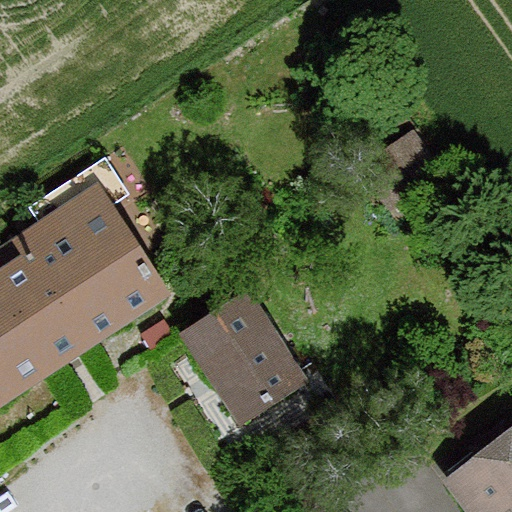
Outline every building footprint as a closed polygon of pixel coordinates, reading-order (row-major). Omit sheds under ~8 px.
[(409,141),(362,171),(384,206),(431,176),(409,141)] [(95,193),(101,200),(123,185),(125,182),(105,153),(30,203),(29,206),(44,227),(95,193)] [(0,396),(161,293),(101,200),(95,193),(44,227),(20,243),(29,261),(0,279),(0,396)] [(0,279),(29,261),(20,243),(0,256),(0,279)] [(243,305),(188,342),(242,425),(300,388),(300,386),(246,304),(243,305)] [(511,443),(511,437),(509,434),(496,418),(472,438),(484,452),(490,461),(511,443)] [(511,511),(511,431),(509,434),(511,437),(511,443),(490,461),(484,452),(452,477),(477,511),(511,511)]
